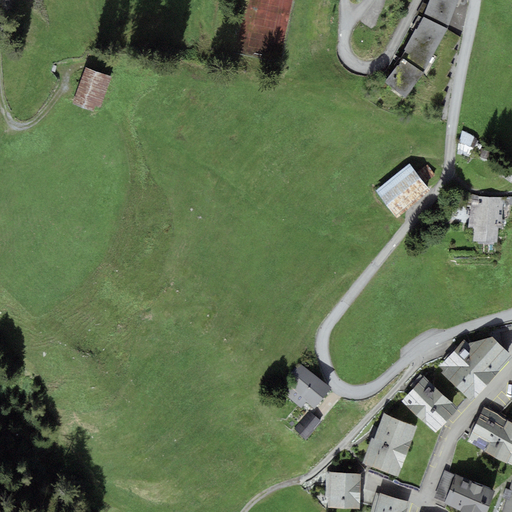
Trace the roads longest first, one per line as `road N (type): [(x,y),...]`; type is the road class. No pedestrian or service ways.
road 1 (residential): [(475,0),(451,175),(329,323),(321,346),(324,370),(361,392),(419,355)]
road 2 (track): [(419,355),(316,473),(281,486),(248,511)]
road 3 (residential): [(370,0),(342,44),(352,63),(379,70),(425,0)]
